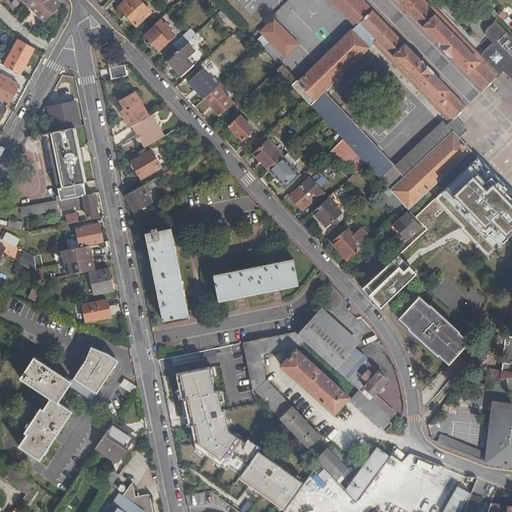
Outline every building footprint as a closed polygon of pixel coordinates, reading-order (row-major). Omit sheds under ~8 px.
[(22,0),(45,21),(60,5),(55,0),(22,0)] [(125,0),(119,5),(136,24),(151,11),(151,10),(141,0),(125,0)] [(331,0),(356,26),(372,10),(363,0),(331,0)] [(397,0),(450,54),(484,89),(503,70),(483,49),(479,53),(426,0),(397,0)] [(224,6),(219,11),(236,30),(242,25),(224,6)] [(468,130),(456,117),(466,107),(414,53),(372,10),(356,26),(298,82),(311,94),(330,113),(349,132),(343,138),(365,163),(385,184),(406,206),(408,209),(434,185),(471,150),(459,138),(468,130)] [(144,32),(160,50),(175,35),(159,18),(158,19),(144,32)] [(483,33),(491,41),(483,49),(503,70),(509,76),(511,72),(511,36),(494,18),(484,29),(483,33)] [(274,19),(260,33),(286,59),(300,45),(274,19)] [(174,43),(179,48),(188,39),(184,34),(174,43)] [(38,50),(23,41),(9,67),(24,76),(38,50)] [(188,58),(195,52),(186,42),(183,44),(168,58),(183,75),(197,62),(195,59),(191,62),(188,58)] [(112,56),(102,57),(104,68),(105,68),(114,66),(112,56)] [(108,79),(128,75),(126,64),(114,66),(105,68),(108,79)] [(203,68),(189,80),(205,97),(218,85),(203,68)] [(286,69),(282,72),(306,98),(311,94),(298,82),(294,77),(286,69)] [(20,84),(1,74),(0,77),(0,99),(9,104),(20,84)] [(220,114),(227,109),(231,113),(241,102),(238,99),(234,102),(218,85),(205,97),(220,114)] [(125,109),(121,112),(130,126),(133,125),(149,116),(136,93),(120,101),(125,109)] [(311,94),(306,98),(324,118),(330,113),(311,94)] [(0,120),(9,104),(0,99),(0,120)] [(75,101),(50,107),(55,130),(73,126),(81,124),(75,101)] [(330,113),(324,118),(343,138),(349,132),(330,113)] [(149,116),(133,125),(137,133),(141,141),(145,147),(164,136),(152,114),(149,116)] [(243,139),(254,129),(240,114),(229,124),(243,139)] [(43,135),(47,134),(53,162),(79,157),(73,126),(55,130),(30,136),(28,138),(32,140),(43,138),(43,135)] [(343,138),(332,149),(342,158),(343,157),(356,171),(365,163),(343,138)] [(269,139),(255,151),(271,169),(284,156),(269,139)] [(142,177),(161,166),(152,149),(132,160),(142,177)] [(286,185),(300,173),(284,156),(271,169),(286,185)] [(79,157),(53,162),(60,199),(86,194),(79,157)] [(511,192),(480,160),(438,201),(420,218),(430,228),(428,230),(446,249),(452,255),(462,247),(463,248),(470,256),(480,247),(481,249),(489,257),(511,235),(511,192)] [(175,171),(173,167),(164,171),(166,174),(167,176),(175,171)] [(166,174),(164,171),(155,177),(157,180),(166,174)] [(317,172),(311,178),(318,186),(325,180),(317,172)] [(309,176),(291,193),(303,207),(309,201),(311,203),(318,197),(317,196),(323,191),(318,186),(311,178),(309,176)] [(157,180),(155,177),(143,184),(146,189),(158,182),(157,180)] [(134,210),(152,201),(146,189),(143,184),(126,194),(134,210)] [(94,193),(61,200),(62,203),(63,209),(77,207),(78,212),(88,210),(89,216),(99,214),(94,193)] [(341,211),(328,196),(313,210),(326,225),(333,219),(339,213),(341,211)] [(56,201),(22,209),(24,217),(63,209),(62,203),(57,204),(56,201)] [(416,206),(410,211),(416,217),(421,212),(416,206)] [(393,223),(407,239),(422,224),(416,217),(410,211),(408,209),(393,223)] [(67,220),(58,222),(58,225),(79,221),(77,213),(66,215),(67,220)] [(339,213),(333,219),(337,223),(343,217),(339,213)] [(36,219),(28,220),(29,228),(29,231),(38,229),(36,219)] [(23,223),(9,220),(8,226),(21,229),(22,226),(23,223)] [(104,240),(100,222),(78,227),(82,244),(104,240)] [(348,227),(332,241),(348,259),(364,245),(348,227)] [(153,232),(145,234),(163,320),(190,315),(171,228),(156,231),(156,229),(152,230),(153,232)] [(446,249),(428,230),(372,282),(389,301),(445,250),(446,249)] [(7,231),(3,238),(18,246),(22,239),(7,231)] [(90,244),(63,250),(67,274),(77,272),(95,269),(90,244)] [(17,265),(33,269),(36,256),(21,252),(17,265)] [(219,300),(298,283),(293,257),(214,275),(219,300)] [(376,262),(363,275),(369,282),(383,269),(376,262)] [(114,289),(110,268),(91,271),(96,292),(114,289)] [(346,297),(333,283),(320,301),(334,311),(346,297)] [(29,298),(36,301),(42,289),(34,285),(29,298)] [(432,304),(431,305),(420,296),(400,318),(411,327),(410,328),(438,355),(440,354),(449,363),(470,341),(460,332),(461,331),(432,304)] [(111,315),(108,298),(83,303),(87,320),(111,315)] [(298,335),(305,341),(359,390),(390,418),(391,418),(396,412),(375,393),(387,379),(371,366),(361,377),(353,370),(364,358),(353,348),(353,349),(316,316),(298,335)] [(496,331),(501,334),(504,329),(499,326),(496,331)] [(270,406),(269,407),(274,413),(307,448),(319,436),(275,389),(266,380),(262,354),(287,348),(293,354),(282,366),(333,414),(348,398),(297,350),(305,341),(298,335),(295,331),(244,341),(249,368),(252,383),(253,388),(270,406)] [(503,370),(492,369),(491,377),(490,381),(499,379),(503,379),(511,377),(511,335),(501,334),(496,333),(486,343),(506,347),(503,370)] [(92,346),(86,358),(71,380),(69,383),(92,398),(120,357),(110,351),(92,346)] [(183,369),(187,359),(175,354),(171,364),(183,369)] [(27,433),(19,444),(40,458),(72,410),(58,400),(69,383),(71,380),(34,356),(20,377),(51,397),(43,409),(41,407),(24,431),(27,433)] [(213,367),(179,374),(197,449),(283,509),(303,482),(227,428),(213,367)] [(350,400),(381,429),(390,418),(359,390),(350,400)] [(511,463),(511,403),(495,402),(488,461),(511,463)] [(121,428),(112,423),(98,445),(117,459),(132,437),(120,429),(121,428)] [(121,428),(120,429),(132,437),(133,438),(136,434),(123,424),(121,428)] [(484,459),(487,452),(443,434),(440,441),(484,459)] [(344,455),(333,444),(317,458),(320,462),(330,473),(337,480),(348,470),(338,460),(344,455)] [(390,456),(378,447),(346,490),(357,501),(390,456)] [(398,458),(390,467),(394,471),(410,451),(407,450),(399,459),(398,458)] [(0,470),(7,475),(5,478),(28,494),(37,482),(6,461),(0,467),(0,470)] [(416,461),(414,467),(431,471),(433,466),(416,461)] [(310,472),(319,483),(330,473),(320,462),(310,472)] [(119,473),(111,467),(102,480),(111,486),(119,473)] [(136,477),(126,491),(121,487),(113,499),(117,501),(111,511),(107,508),(104,511),(158,511),(154,490),(153,490),(152,489),(151,489),(139,491),(136,492),(135,485),(137,485),(136,477)] [(492,484),(486,497),(480,511),(511,511),(511,505),(492,501),(498,487),(492,484)] [(457,511),(466,492),(453,486),(442,511),(457,511)] [(242,494),(236,503),(246,511),(252,501),(242,494)] [(338,511),(333,504),(325,499),(317,496),(308,496),(300,499),(293,504),(288,511),(338,511)]
